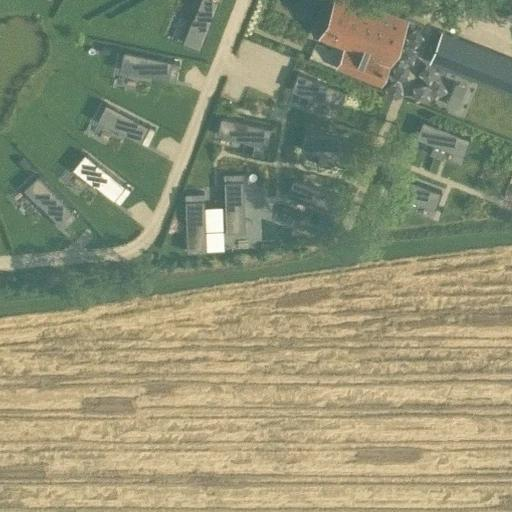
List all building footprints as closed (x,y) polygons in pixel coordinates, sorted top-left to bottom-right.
[(183,39),(202,46),(219,0),(199,0),(194,15),(193,15),(183,39)] [(361,0),(332,0),(319,35),(345,45),(337,66),(381,83),(407,17),(361,0)] [(430,60),(511,92),(511,57),(441,30),(430,60)] [(176,79),(179,61),(124,50),(120,69),(141,73),(141,72),(176,79)] [(337,108),(345,91),(323,81),(323,80),(320,79),(319,80),(298,70),(290,88),(307,95),(303,105),(316,111),(320,101),(337,108)] [(146,143),(154,127),(104,101),(94,118),(114,128),(114,127),(146,143)] [(264,158),(270,129),(220,118),(216,136),(244,142),(244,143),(253,145),(251,156),(264,158)] [(468,156),(475,138),(427,120),(420,138),(438,145),(434,155),(447,160),(450,150),(468,156)] [(332,160),(347,163),(350,164),(355,146),(354,146),(331,140),(328,139),(328,140),(304,135),(300,153),(319,157),(316,168),(330,171),(332,160)] [(129,187),(85,151),(72,167),(93,183),(93,182),(118,201),(129,187)] [(437,208),(443,191),(395,172),(388,190),(406,197),(402,207),(415,212),(419,202),(437,208)] [(62,227),(75,215),(36,173),(22,187),(37,203),(38,202),(62,227)] [(244,232),(241,174),(223,174),(225,233),(244,232)] [(333,198),(290,183),(284,200),(311,210),(310,211),(319,214),(316,224),(321,226),(326,228),(328,229),(329,228),(339,200),(337,200),(333,198)] [(206,252),(203,194),(184,195),(187,253),(206,252)]
